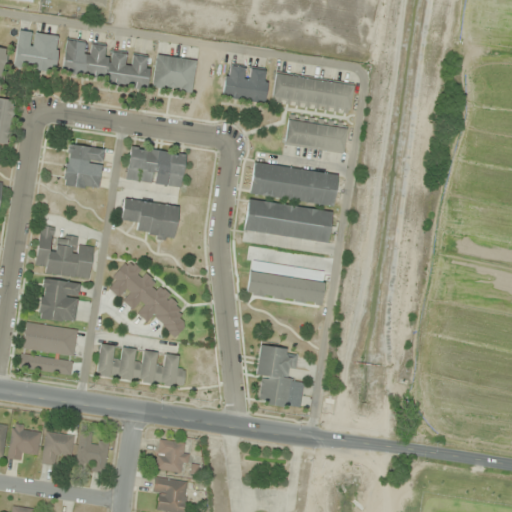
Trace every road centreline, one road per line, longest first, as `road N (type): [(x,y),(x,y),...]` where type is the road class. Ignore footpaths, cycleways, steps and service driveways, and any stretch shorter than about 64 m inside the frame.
road 1 (secondary): [(0,390),(511,465)]
road 2 (residential): [(241,427),(219,238),(235,144)]
road 3 (residential): [(41,110),(0,365)]
road 4 (residential): [(235,144),(41,110)]
road 5 (residential): [(0,483),(119,500)]
